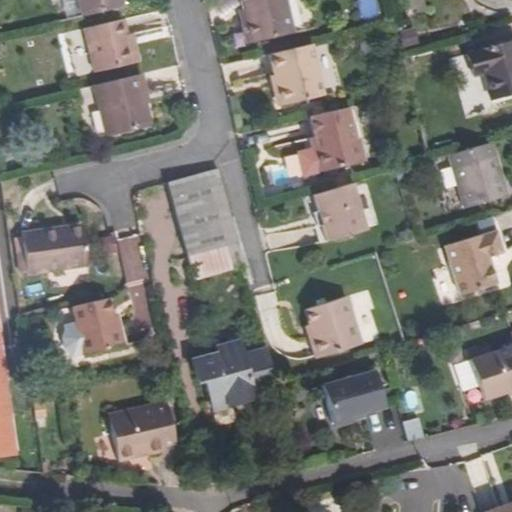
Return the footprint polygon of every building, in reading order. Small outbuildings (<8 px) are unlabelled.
[(120,11),(117,0),(74,0),(79,20),(120,11)] [(293,33),(286,0),(240,0),(251,43),(293,33)] [(375,0),(355,0),(362,19),(380,13),(375,0)] [(122,23),(84,31),(94,74),(133,65),(122,23)] [(511,42),(475,52),(480,76),(491,73),(497,100),(511,95),(511,42)] [(282,109),(323,98),(311,47),(269,56),(282,109)] [(94,88),(107,140),(150,130),(142,95),(145,94),(141,78),(94,88)] [(317,151),(309,153),(315,176),(388,158),(383,134),(379,135),(371,104),(309,118),(315,141),(317,151)] [(317,151),(315,141),(307,142),(309,153),(317,151)] [(503,180),(507,179),(501,156),(496,157),(503,180)] [(503,180),(496,157),(457,169),(468,208),(511,195),(507,179),(503,180)] [(223,175),(173,190),(196,281),(248,268),(223,175)] [(368,230),(355,184),(316,196),(329,242),(368,230)] [(77,227),(18,235),(24,276),(84,268),(77,227)] [(480,236),(446,247),(460,296),(496,286),(489,264),(487,264),(486,259),(502,254),(496,234),(483,237),(480,236)] [(347,299),(306,311),(314,337),(311,339),(316,360),(360,347),(347,299)] [(104,301),(116,349),(123,348),(118,328),(114,329),(108,300),(104,301)] [(116,349),(104,301),(77,307),(81,323),(88,353),(88,355),(116,349)] [(88,353),(81,323),(69,326),(69,329),(67,338),(70,348),(77,356),(88,353)] [(223,401),(225,410),(232,409),(233,411),(246,408),(246,404),(255,402),(253,395),(278,390),(269,352),(243,358),(240,343),(215,350),(215,353),(200,356),(201,360),(190,363),(196,385),(203,383),(209,405),(223,401)] [(511,346),(467,362),(482,402),(511,393),(511,346)] [(318,381),(330,425),(385,410),(373,366),(318,381)] [(0,370),(0,461),(13,460),(0,370)] [(34,401),(34,427),(45,427),(44,401),(34,401)] [(132,409),(143,455),(160,452),(160,454),(177,450),(165,401),(132,409)] [(211,414),(225,410),(223,401),(209,405),(211,414)] [(143,455),(132,409),(107,414),(117,461),(143,455)] [(406,442),(422,438),(417,417),(401,421),(406,442)] [(261,511),(283,511),(285,511),(279,502),(261,511)] [(259,511),(254,503),(232,509),(233,511),(259,511)]
